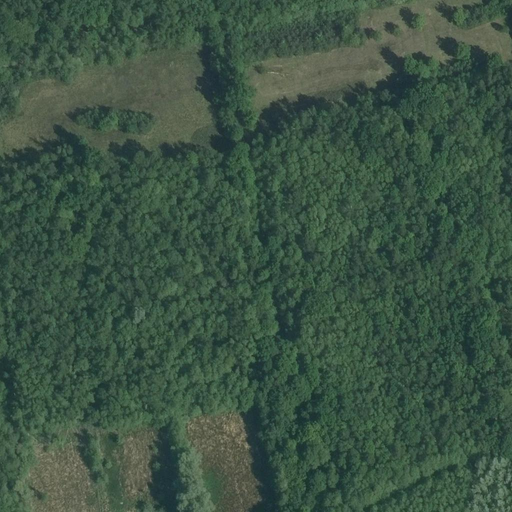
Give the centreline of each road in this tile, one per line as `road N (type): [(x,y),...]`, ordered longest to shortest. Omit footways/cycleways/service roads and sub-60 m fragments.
road 1 (track): [(421,261),(453,282),(504,457)]
road 2 (track): [(0,362),(6,496),(14,511)]
